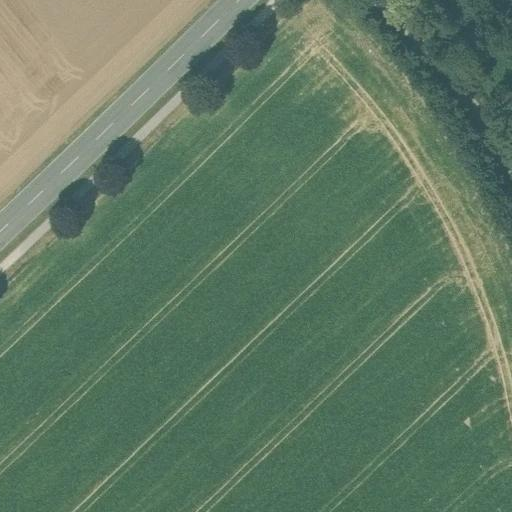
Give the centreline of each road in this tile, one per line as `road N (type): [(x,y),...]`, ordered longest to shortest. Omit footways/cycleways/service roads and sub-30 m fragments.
road 1 (secondary): [(0,231),(238,0)]
road 2 (track): [(377,0),(482,118),(511,192)]
